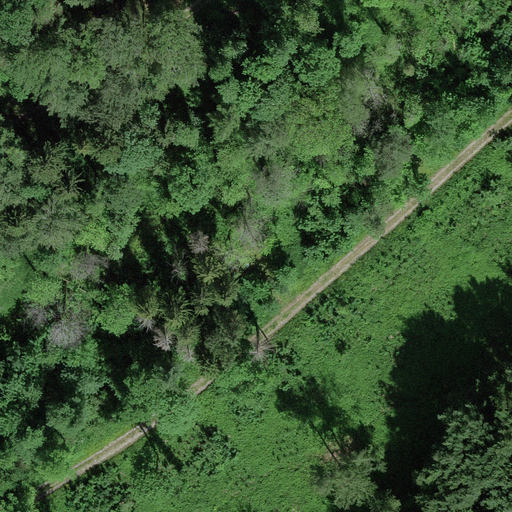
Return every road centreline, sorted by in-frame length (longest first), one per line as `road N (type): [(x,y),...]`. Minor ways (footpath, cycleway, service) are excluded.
road 1 (track): [(1,511),(90,480),(511,115)]
road 2 (track): [(0,127),(92,75),(196,0)]
